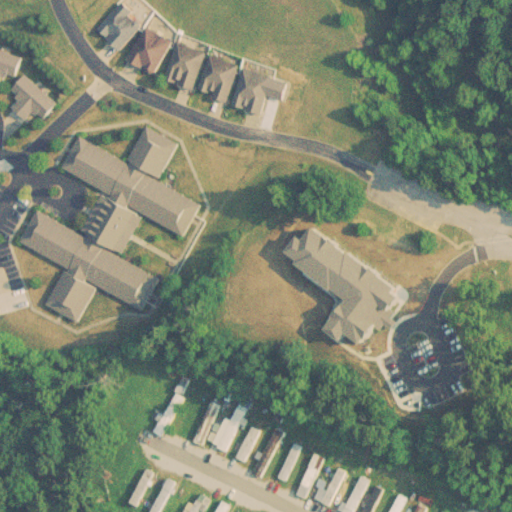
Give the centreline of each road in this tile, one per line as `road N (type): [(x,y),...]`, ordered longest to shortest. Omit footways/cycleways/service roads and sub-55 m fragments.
road 1 (residential): [(54,0),(85,55),(142,97),(195,121),(322,150),(511,241)]
road 2 (residential): [(108,78),(45,137),(0,207),(1,294)]
road 3 (residential): [(304,511),(150,436)]
